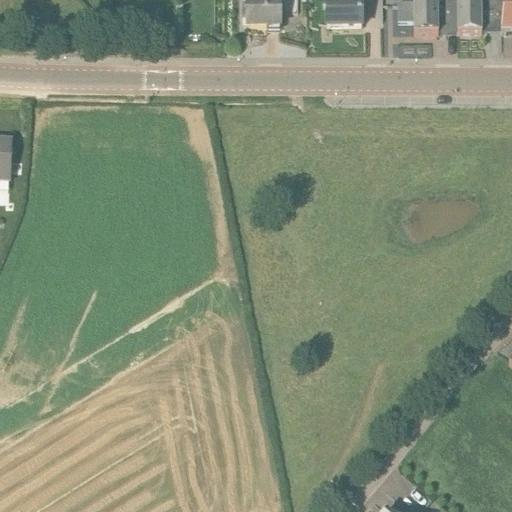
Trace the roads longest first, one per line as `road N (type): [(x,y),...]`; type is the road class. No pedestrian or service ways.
road 1 (tertiary): [(511,81),(148,83),(0,75)]
road 2 (unclassified): [(347,511),(511,315)]
